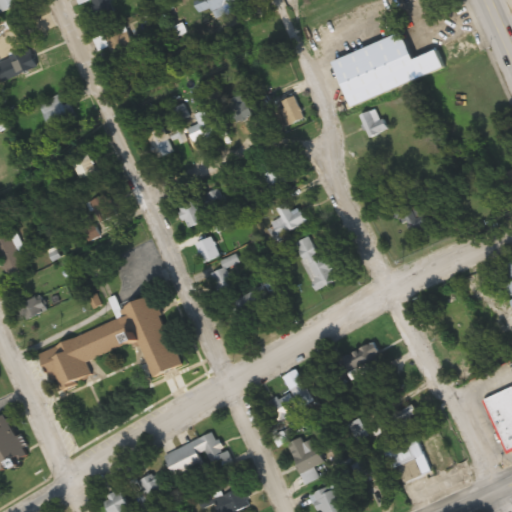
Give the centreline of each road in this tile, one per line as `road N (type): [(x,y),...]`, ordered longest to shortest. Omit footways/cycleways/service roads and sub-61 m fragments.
road 1 (residential): [(20,511),(511,225)]
road 2 (residential): [(290,511),(61,0)]
road 3 (residential): [(501,485),(325,182),(323,91),(282,0)]
road 4 (residential): [(87,511),(0,316)]
road 5 (residential): [(152,203),(229,153),(325,156)]
